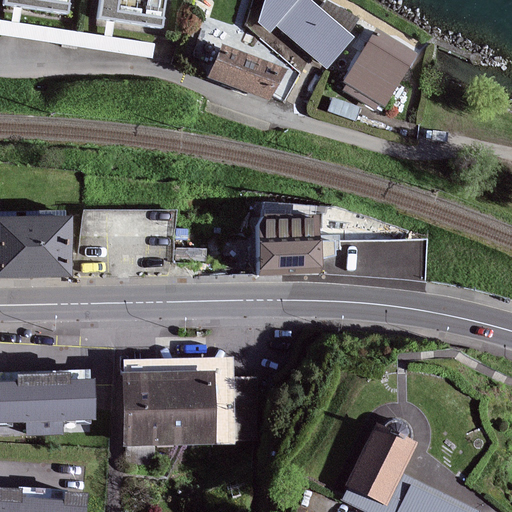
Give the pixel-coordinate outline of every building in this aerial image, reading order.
[(66,13),(67,0),(5,0),(5,5),(66,13)] [(160,26),(163,0),(100,0),(99,18),(160,26)] [(327,67),(354,37),(348,33),(358,19),(328,2),(322,10),(309,0),(266,0),(260,21),(270,31),(278,24),(327,67)] [(154,44),(0,20),(0,33),(152,57),(154,44)] [(413,55),(376,32),(345,82),(382,105),(413,55)] [(282,70),(223,47),(212,75),(271,98),(282,70)] [(260,272),(322,269),(321,240),(320,217),(258,219),(259,243),(260,272)] [(0,274),(70,274),(69,219),(0,220),(0,274)] [(233,359),(124,362),(125,375),(126,426),(127,443),(216,441),(235,440),(233,359)] [(0,420),(28,420),(28,434),(61,433),(61,419),(95,419),(94,381),(88,381),(88,372),(0,373),(0,420)] [(368,511),(475,511),(400,475),(415,443),(376,424),(346,485),(349,487),(343,499),(368,511)] [(85,511),(87,497),(3,490),(1,511),(85,511)]
